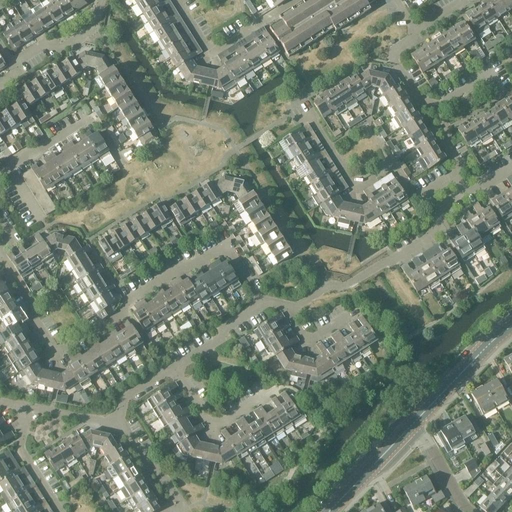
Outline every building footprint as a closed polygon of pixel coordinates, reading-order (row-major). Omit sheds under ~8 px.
[(54,3),(52,0),(46,0),(47,0),(50,5),(44,9),(53,25),(64,18),(54,3)] [(74,12),(67,0),(66,0),(58,0),(54,3),(64,18),(74,12)] [(86,0),(66,0),(67,0),(74,12),(85,4),(86,0)] [(144,0),(137,5),(142,14),(164,0),(156,0),(155,0),(144,0)] [(164,0),(142,14),(148,23),(164,13),(161,8),(170,2),(168,0),(164,0)] [(286,13),(279,17),(281,21),(275,25),(269,28),(279,44),(280,44),(288,57),(296,53),(294,51),(298,48),(300,50),(307,46),(305,43),(309,41),(311,43),(318,39),(317,36),(321,34),(322,36),(329,31),(328,29),(332,27),(336,32),(343,28),(341,25),(345,23),(347,25),(354,20),(353,18),(357,15),(358,18),(365,13),(364,11),(368,8),(370,11),(370,10),(368,6),(371,4),(377,0),(310,0),(310,1),(309,0),(305,0),(301,3),(302,5),(298,8),(297,5),(290,10),(291,12),(287,15),(286,13)] [(507,12),(499,0),(493,0),(492,1),(490,0),(489,0),(487,2),(497,18),(507,12)] [(511,9),(511,0),(499,0),(507,12),(511,9)] [(477,10),(487,25),(497,18),(487,2),(482,4),(484,6),(477,10)] [(44,9),(41,4),(30,11),(33,16),(34,16),(43,31),(53,25),(44,9)] [(414,4),(407,8),(410,12),(417,8),(414,4)] [(470,12),(465,15),(479,36),(489,29),(487,25),(477,10),(471,14),(470,12)] [(148,23),(154,32),(179,16),(177,12),(167,18),(164,13),(148,23)] [(34,16),(33,16),(23,22),(33,38),(43,31),(34,16)] [(155,44),(159,41),(175,31),(172,26),(182,20),(179,16),(154,32),(149,35),(155,44)] [(15,22),(11,24),(10,24),(23,44),(33,38),(23,22),(21,24),(20,23),(18,21),(15,22)] [(453,30),(464,47),(474,41),(464,24),(462,24),(462,23),(457,26),(458,27),(453,30)] [(23,44),(10,24),(7,27),(9,31),(3,35),(13,50),(23,44)] [(259,42),(269,59),(279,53),(266,32),(263,27),(258,30),(264,39),(260,42),(259,42)] [(179,36),(175,31),(159,41),(165,50),(190,34),(188,30),(179,36)] [(442,37),(453,54),(464,47),(453,30),(452,31),(451,30),(446,33),(447,34),(442,37)] [(260,64),(269,59),(259,42),(260,42),(254,33),(249,35),(255,45),(250,48),(260,64)] [(190,34),(165,50),(171,59),(187,49),(183,44),(193,38),(190,34)] [(432,44),(443,60),(453,54),(442,37),(442,38),(441,36),(436,39),(437,41),(432,44)] [(499,44),(505,40),(502,36),(496,40),(499,44)] [(492,48),(499,44),(496,40),(490,44),(492,48)] [(251,70),(260,64),(250,48),(245,51),(239,42),(235,44),(251,70)] [(443,60),(432,44),(431,44),(430,43),(426,46),(426,47),(421,50),(432,67),(443,60)] [(242,75),(251,70),(235,44),(232,46),(237,56),(232,59),(242,75)] [(190,54),(187,49),(171,59),(176,68),(177,67),(190,59),(190,60),(196,56),(197,57),(202,53),(199,48),(190,54)] [(416,54),(411,57),(422,74),(432,67),(421,50),(421,51),(420,49),(415,52),(416,54)] [(469,55),(471,60),(474,64),(481,60),(475,51),(469,55)] [(84,52),(73,60),(80,71),(87,67),(91,68),(94,54),(84,52)] [(233,81),(242,75),(232,59),(227,62),(222,53),(217,56),(220,61),(224,67),(233,80),(233,81)] [(95,69),(99,76),(111,68),(104,57),(94,54),(91,68),(95,69)] [(72,58),(61,64),(71,80),(81,73),(80,71),(73,60),(72,58)] [(186,82),(192,83),(196,68),(190,60),(190,59),(177,67),(186,82)] [(468,68),(474,64),(471,60),(465,64),(468,68)] [(61,64),(51,71),(60,86),(71,80),(61,64)] [(97,77),(104,87),(119,78),(113,67),(111,68),(99,76),(97,77)] [(227,83),(233,80),(224,67),(216,72),(212,88),(218,89),(222,87),(223,88),(228,85),(227,83)] [(196,68),(192,83),(208,87),(212,72),(196,68)] [(453,77),(460,73),(457,69),(451,73),(453,77)] [(51,71),(40,78),(50,93),(60,86),(51,71)] [(375,88),(378,74),(367,72),(356,79),(364,91),(370,87),(375,88)] [(447,81),(453,77),(451,73),(445,77),(447,81)] [(387,77),(378,74),(375,88),(379,89),(383,96),(395,88),(387,77)] [(40,99),(50,93),(40,78),(30,84),(40,99)] [(104,87),(111,98),(126,88),(119,78),(104,87)] [(364,91),(356,79),(355,78),(349,82),(348,80),(343,82),(354,99),(365,92),(364,91)] [(341,87),(335,91),(347,110),(357,103),(354,99),(343,82),(340,85),(341,87)] [(433,91),(439,86),(436,82),(430,86),(433,91)] [(29,106),(40,99),(30,84),(19,91),(29,106)] [(397,87),(395,88),(383,96),(382,96),(389,107),(405,97),(403,92),(401,93),(397,87)] [(132,98),(126,88),(111,98),(115,105),(111,108),(113,111),(117,108),(133,98),(132,98)] [(347,110),(335,91),(328,95),(327,93),(323,96),(333,112),(334,112),(336,116),(347,110)] [(323,119),(333,112),(323,96),(319,98),(320,100),(314,104),(323,119)] [(408,101),(405,97),(389,107),(395,117),(410,108),(406,102),(408,101)] [(120,122),(124,119),(139,109),(139,108),(140,108),(139,106),(137,106),(136,104),(137,102),(135,99),(133,98),(117,108),(122,116),(118,118),(120,122)] [(504,102),(499,104),(510,121),(511,119),(511,100),(511,99),(505,103),(504,102)] [(21,102),(11,109),(20,124),(26,120),(29,126),(35,123),(21,102)] [(510,121),(499,104),(495,107),(496,109),(490,112),(499,128),(500,127),(510,121)] [(410,108),(395,117),(402,128),(418,117),(416,113),(414,115),(410,108)] [(20,124),(11,109),(0,115),(9,130),(20,124)] [(146,119),(139,109),(124,119),(128,125),(125,127),(128,131),(131,129),(130,129),(146,119)] [(503,132),(500,127),(499,128),(490,112),(484,116),(483,115),(479,117),(492,138),(503,132)] [(0,136),(9,130),(0,115),(0,136)] [(402,128),(409,138),(423,129),(419,123),(421,121),(418,117),(402,128)] [(469,126),(479,141),(481,145),(492,138),(479,117),(475,120),(476,122),(469,126)] [(153,130),(146,119),(130,129),(131,129),(137,140),(139,139),(144,147),(156,139),(151,131),(153,130)] [(376,129),(380,127),(383,125),(379,119),(373,123),(376,129)] [(283,141),(288,150),(304,140),(301,135),(310,129),(308,125),(283,141)] [(479,141),(469,126),(463,130),(462,128),(458,130),(468,147),(479,141)] [(106,130),(112,140),(116,138),(113,132),(114,130),(112,127),(110,128),(106,130)] [(380,127),(376,129),(380,136),(385,133),(380,127)] [(409,138),(415,148),(432,138),(429,134),(427,135),(423,129),(409,138)] [(87,132),(84,134),(98,157),(108,151),(97,134),(91,138),(87,132)] [(89,163),(98,157),(84,134),(81,136),(84,142),(78,145),(89,163)] [(316,138),(314,134),(304,140),(288,150),(294,159),(310,149),(307,144),(316,138)] [(432,138),(415,148),(422,159),(436,150),(432,143),(434,142),(432,138)] [(386,144),(390,150),(394,147),(390,141),(386,144)] [(73,149),(69,143),(66,145),(81,168),(89,163),(78,145),(73,149)] [(66,145),(63,147),(66,153),(61,157),(71,174),(81,168),(66,145)] [(390,150),(392,154),(394,156),(398,154),(394,147),(390,150)] [(300,168),(325,152),(323,148),(313,154),(310,149),(294,159),(293,161),(297,166),(299,167),(300,168)] [(440,156),(436,150),(422,159),(418,162),(422,167),(422,169),(424,172),(425,172),(445,159),(442,154),(440,156)] [(325,152),(300,168),(305,177),(321,167),(318,162),(328,156),(325,152)] [(55,160),(51,155),(48,157),(62,180),(71,174),(61,157),(55,160)] [(48,157),(45,159),(48,164),(43,168),(54,185),(62,180),(48,157)] [(37,172),(33,166),(30,168),(31,170),(34,175),(37,180),(40,185),(43,190),(44,191),(54,185),(43,168),(37,172)] [(305,177),(311,186),(336,170),(334,166),(325,172),(321,167),(305,177)] [(407,177),(411,175),(407,168),(403,171),(407,177)] [(34,175),(31,170),(21,176),(24,181),(34,175)] [(311,186),(317,195),(333,185),(330,180),(339,174),(336,170),(311,186)] [(392,186),(387,189),(400,210),(410,204),(394,180),(395,179),(391,174),(386,177),(392,186)] [(34,175),(24,181),(27,186),(37,180),(34,175)] [(224,178),(212,185),(219,197),(226,192),(230,193),(233,180),(224,178)] [(236,179),(235,180),(233,180),(230,193),(234,194),(239,201),(251,194),(243,182),(242,182),(240,180),(236,179)] [(37,180),(27,186),(30,191),(40,185),(37,180)] [(378,195),(388,212),(391,216),(400,210),(387,189),(382,180),(378,182),(383,192),(378,195)] [(219,197),(212,185),(211,183),(200,190),(210,205),(220,198),(219,197)] [(502,195),(511,210),(511,188),(511,189),(506,193),(504,190),(505,188),(501,183),(496,186),(502,195)] [(336,190),(333,185),(317,195),(312,197),(318,206),(319,206),(336,195),(342,192),(348,189),(345,184),(336,190)] [(40,185),(30,191),(33,196),(43,190),(40,185)] [(382,220),(380,217),(388,212),(378,195),(373,198),(367,189),(363,192),(366,197),(367,197),(370,203),(382,221),(382,220)] [(491,189),(485,193),(503,221),(511,216),(511,210),(502,195),(495,199),(494,197),(494,195),(491,189)] [(36,201),(47,195),(44,191),(43,190),(33,196),(36,201)] [(199,211),(210,205),(200,190),(190,196),(199,211)] [(253,192),(251,194),(239,201),(238,202),(244,212),(259,203),(253,192)] [(40,206),(50,200),(47,195),(36,201),(40,206)] [(332,218),(338,219),(342,204),(336,195),(319,206),(326,217),(330,218),(332,217),(332,218)] [(190,196),(180,203),(191,220),(194,218),(195,216),(194,215),(199,211),(190,196)] [(43,211),(53,205),(50,200),(40,206),(43,211)] [(150,211),(159,226),(162,230),(165,228),(166,226),(172,222),(161,204),(160,204),(159,203),(156,205),(155,208),(154,208),(152,208),(150,209),(151,210),(150,211)] [(180,203),(169,209),(180,227),(191,220),(180,203)] [(244,212),(250,223),(266,213),(259,203),(244,212)] [(370,203),(362,208),(358,224),(365,225),(366,224),(368,227),(370,228),(382,221),(370,203)] [(490,235),(501,228),(488,209),(482,213),(481,210),(482,209),(477,203),(472,206),(478,215),(490,235)] [(358,207),(342,204),(338,219),(337,224),(349,227),(350,222),(358,224),(362,208),(358,207)] [(53,205),(43,211),(46,216),(56,210),(53,205)] [(480,241),(490,235),(478,215),(471,219),(470,217),(470,215),(467,209),(461,213),(467,222),(472,231),(479,241),(480,241)] [(139,217),(149,232),(159,226),(150,211),(139,217)] [(257,233),(272,224),(266,213),(250,223),(257,233)] [(149,232),(139,217),(129,224),(139,239),(149,232)] [(139,239),(129,224),(119,231),(128,246),(139,239)] [(260,246),(264,244),(279,234),(272,224),(257,233),(254,236),(260,246)] [(462,237),(474,257),(485,250),(480,241),(479,241),(472,231),(467,234),(466,233),(466,231),(462,224),(456,228),(462,237)] [(119,231),(108,237),(118,252),(128,246),(119,231)] [(197,239),(194,235),(191,233),(186,236),(190,243),(197,239)] [(279,234),(264,244),(270,254),(285,245),(279,234)] [(37,244),(31,248),(42,266),(45,264),(47,264),(50,262),(51,260),(53,259),(49,254),(42,242),(43,242),(39,235),(34,238),(37,244)] [(57,249),(61,250),(63,237),(54,235),(43,242),(42,242),(49,254),(57,249)] [(65,251),(69,258),(81,251),(80,250),(74,239),(63,237),(61,250),(65,251)] [(108,259),(118,252),(108,237),(98,244),(108,259)] [(462,237),(452,244),(464,263),(474,257),(462,237)] [(292,255),(285,245),(270,254),(277,265),(292,255)] [(41,267),(42,266),(31,248),(25,252),(21,246),(17,248),(20,254),(20,255),(21,255),(32,273),(35,271),(37,271),(40,269),(41,267)] [(88,246),(80,250),(81,251),(69,258),(67,260),(73,270),(89,261),(86,257),(87,256),(88,254),(87,253),(91,250),(88,246)] [(246,246),(241,249),(245,255),(250,253),(246,246)] [(152,260),(158,256),(156,252),(157,251),(155,247),(148,252),(150,255),(150,256),(152,260)] [(461,270),(449,250),(438,257),(451,276),(461,270)] [(22,279),(32,273),(21,255),(20,255),(14,258),(10,252),(6,255),(10,262),(11,261),(22,279)] [(252,257),(248,259),(252,266),(256,263),(252,257)] [(451,276),(438,257),(428,263),(440,283),(451,276)] [(93,267),(89,261),(73,270),(80,281),(101,267),(99,263),(93,267)] [(213,263),(227,286),(237,280),(226,263),(220,267),(216,261),(213,263)] [(208,274),(219,292),(227,286),(213,263),(210,265),(214,271),(208,274)] [(252,266),(255,270),(259,276),(263,274),(259,267),(256,263),(252,266)] [(440,283),(428,263),(417,270),(427,286),(430,290),(440,283)] [(86,291),(102,281),(98,275),(104,271),(101,267),(80,281),(76,283),(83,294),(86,291)] [(427,286),(417,270),(406,277),(417,293),(427,286)] [(121,280),(127,276),(125,272),(118,276),(121,280)] [(195,274),(210,297),(219,292),(208,274),(202,278),(198,272),(195,274)] [(195,274),(192,276),(196,282),(190,285),(190,286),(201,303),(210,297),(195,274)] [(483,276),(475,281),(478,286),(486,281),(483,276)] [(190,285),(187,280),(181,284),(177,279),(174,281),(188,304),(191,309),(201,303),(190,286),(190,285)] [(106,288),(102,281),(86,291),(83,294),(89,304),(93,302),(108,292),(109,292),(114,288),(112,284),(106,288)] [(174,281),(171,283),(174,288),(169,292),(180,309),(188,304),(174,281)] [(5,289),(2,283),(0,284),(0,296),(13,289),(11,285),(5,289)] [(0,309),(13,301),(9,295),(15,291),(13,289),(0,296),(0,309)] [(156,292),(170,315),(180,309),(169,292),(163,295),(159,290),(156,292)] [(108,292),(93,302),(99,312),(96,314),(100,321),(113,313),(112,310),(113,310),(114,305),(113,304),(115,303),(121,299),(118,294),(112,298),(109,292),(108,292)] [(156,292),(153,294),(157,299),(151,303),(162,320),(170,315),(156,292)] [(17,307),(13,301),(0,309),(0,318),(1,321),(24,306),(22,303),(17,307)] [(162,320),(151,303),(145,307),(141,301),(138,303),(155,330),(164,325),(162,320)] [(146,336),(147,336),(155,330),(138,303),(135,305),(139,311),(132,315),(146,336)] [(1,321),(7,329),(7,330),(16,324),(16,325),(24,319),(21,313),(26,309),(24,306),(1,321)] [(257,329),(263,338),(278,329),(278,328),(275,324),(284,318),(281,313),(276,317),(257,329)] [(368,346),(377,340),(365,322),(362,316),(357,319),(363,328),(358,331),(368,346)] [(127,321),(124,323),(127,328),(122,332),(132,349),(133,349),(142,344),(127,321)] [(354,334),(349,337),(359,352),(361,356),(371,350),(368,346),(358,331),(353,322),(348,325),(354,334)] [(263,338),(259,341),(265,350),(284,338),(281,333),(290,327),(287,323),(278,328),(278,329),(263,338)] [(0,333),(0,337),(4,344),(27,330),(25,326),(19,330),(16,325),(16,324),(7,330),(7,329),(0,333)] [(29,333),(27,330),(4,344),(5,346),(5,348),(8,354),(6,355),(6,356),(27,342),(24,336),(29,333)] [(116,336),(112,331),(109,332),(126,359),(135,354),(133,349),(132,349),(122,332),(116,336)] [(335,334),(350,358),(359,352),(349,337),(344,340),(339,331),(335,334)] [(109,332),(106,334),(109,340),(104,343),(115,361),(123,355),(126,360),(126,359),(109,332)] [(341,363),(350,358),(335,334),(331,336),(336,345),(331,348),(341,364),(341,363)] [(287,343),(284,338),(265,350),(268,354),(273,354),(275,356),(275,355),(288,347),(289,348),(289,347),(293,345),(299,342),(296,337),(287,343)] [(6,356),(12,365),(39,348),(37,344),(31,348),(27,342),(6,356)] [(98,347),(94,342),(91,344),(106,366),(115,361),(104,343),(98,347)] [(344,368),(341,363),(341,364),(331,348),(326,352),(320,343),(316,346),(319,351),(320,351),(322,355),(323,355),(331,368),(334,373),(344,368)] [(91,344),(88,346),(92,351),(86,355),(97,372),(106,366),(91,344)] [(285,370),(290,371),(294,356),(289,347),(289,348),(288,347),(275,355),(285,370)] [(35,362),(36,362),(39,360),(35,354),(41,351),(39,348),(12,365),(17,373),(18,373),(35,362)] [(97,372),(86,355),(80,358),(77,353),(73,355),(88,378),(97,372)] [(73,355),(70,357),(74,362),(68,366),(70,369),(78,383),(82,388),(90,382),(88,378),(73,355)] [(322,355),(314,360),(310,376),(317,377),(331,368),(323,355),(322,355)] [(511,355),(504,360),(503,360),(511,375),(511,355)] [(290,371),(289,376),(301,379),(302,374),(307,375),(310,376),(314,360),(310,360),(294,356),(290,371)] [(35,362),(18,373),(22,378),(26,376),(31,384),(37,386),(41,371),(36,362),(35,362)] [(70,369),(70,370),(61,375),(58,390),(64,392),(78,383),(70,369)] [(57,374),(41,371),(37,386),(58,390),(61,375),(57,374)] [(496,380),(484,387),(496,408),(508,401),(496,380)] [(147,401),(153,410),(172,398),(171,398),(172,398),(169,393),(178,387),(175,383),(169,386),(147,401)] [(307,386),(305,395),(308,395),(314,396),(315,388),(307,386)] [(496,408),(484,387),(471,395),(483,415),(496,408)] [(181,392),(172,398),(171,398),(172,398),(153,410),(158,419),(177,407),(174,402),(183,396),(181,392)] [(286,404),(281,407),(293,426),(302,421),(288,398),(285,392),(280,395),(286,404)] [(57,396),(56,403),(60,403),(67,405),(68,397),(61,396),(61,397),(57,396)] [(284,432),(293,426),(281,407),(275,398),(271,401),(277,409),(271,413),(284,432)] [(181,412),(177,407),(158,419),(164,428),(168,425),(192,410),(189,406),(181,412)] [(261,407),(257,410),(275,438),(284,432),(271,413),(267,416),(261,407)] [(168,425),(174,434),(189,425),(185,420),(194,414),(192,410),(168,425)] [(275,438),(257,410),(253,412),(259,421),(254,424),(265,443),(275,438)] [(462,441),(462,440),(474,434),(465,416),(452,423),(462,441)] [(265,443),(254,424),(249,427),(243,418),(239,421),(254,445),(256,449),(265,443)] [(241,432),(236,435),(245,451),(254,445),(239,421),(236,423),(241,432)] [(462,440),(462,441),(452,423),(440,430),(441,432),(437,434),(447,453),(464,444),(462,440)] [(174,434),(179,443),(193,434),(198,431),(198,432),(204,428),(201,424),(192,430),(189,425),(174,434)] [(236,456),(245,451),(236,435),(231,438),(225,430),(221,433),(224,438),(225,438),(227,442),(236,455),(236,456)] [(0,434),(0,444),(8,440),(14,437),(11,432),(2,438),(0,434)] [(78,439),(86,451),(93,447),(97,448),(100,435),(90,432),(78,439)] [(193,434),(179,443),(176,445),(182,455),(188,456),(189,456),(189,457),(195,458),(199,443),(193,434)] [(498,445),(492,434),(487,437),(493,448),(498,445)] [(100,435),(97,448),(101,449),(105,455),(117,448),(110,437),(100,435)] [(78,439),(77,438),(71,441),(70,440),(66,442),(76,459),(86,452),(86,451),(78,439)] [(76,459),(66,442),(61,445),(63,447),(56,451),(65,465),(76,459)] [(222,464),(236,455),(227,442),(219,447),(215,462),(222,464)] [(480,447),(485,456),(494,451),(489,442),(480,447)] [(195,458),(215,462),(219,447),(215,446),(199,443),(195,458)] [(105,455),(104,456),(110,466),(107,468),(107,469),(127,456),(124,452),(123,453),(119,447),(117,448),(105,455)] [(511,452),(507,448),(503,452),(507,457),(511,452)] [(2,461),(11,455),(8,451),(3,454),(3,455),(0,456),(0,469),(5,466),(2,461)] [(65,465),(56,451),(50,455),(49,453),(44,455),(55,472),(65,465)] [(117,477),(132,468),(128,462),(130,461),(127,456),(107,469),(107,471),(111,478),(113,479),(117,477)] [(473,459),(464,464),(469,473),(478,468),(473,459)] [(495,461),(490,466),(495,470),(499,465),(495,461)] [(5,466),(0,469),(0,481),(20,469),(18,465),(8,471),(5,466)] [(490,475),(495,470),(490,466),(486,471),(490,475)] [(24,467),(20,469),(0,481),(0,485),(4,492),(20,482),(17,477),(26,471),(24,467)] [(511,469),(510,467),(501,477),(511,487),(511,469)] [(120,489),(140,477),(137,473),(136,474),(132,468),(117,477),(123,487),(120,489)] [(120,489),(120,491),(125,499),(126,499),(127,500),(130,498),(145,488),(141,482),(143,481),(140,477),(120,489)] [(426,477),(403,490),(413,507),(436,494),(426,477)] [(496,489),(508,501),(511,497),(511,487),(501,477),(493,485),(496,489)] [(484,482),(479,478),(475,483),(479,487),(484,482)] [(94,482),(98,489),(102,486),(98,480),(94,482)] [(20,482),(4,492),(10,501),(35,485),(33,481),(23,487),(20,482)] [(469,497),(479,487),(475,483),(474,483),(464,493),(469,497)] [(35,485),(10,501),(6,504),(10,511),(12,511),(15,510),(31,500),(28,495),(38,489),(35,485)] [(145,488),(130,498),(136,508),(153,498),(151,494),(149,495),(145,488)] [(496,489),(488,498),(499,509),(502,505),(504,506),(508,501),(496,489)] [(136,508),(138,511),(154,511),(158,510),(154,503),(156,502),(153,498),(136,508)] [(484,511),(495,511),(499,509),(488,498),(479,507),(481,509),(484,511)] [(15,510),(16,511),(31,511),(46,503),(44,499),(35,505),(31,500),(15,510)] [(46,503),(31,511),(40,511),(49,507),(46,503)]
